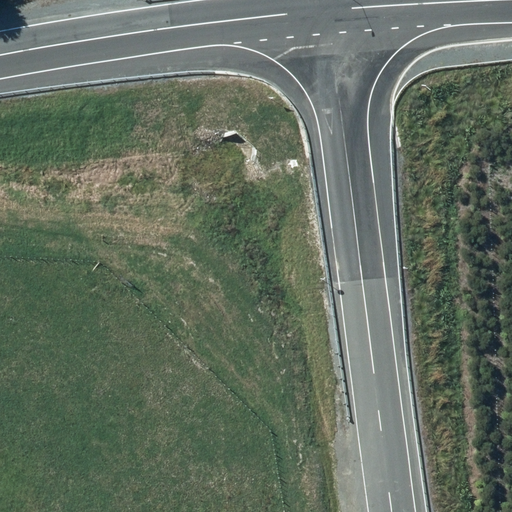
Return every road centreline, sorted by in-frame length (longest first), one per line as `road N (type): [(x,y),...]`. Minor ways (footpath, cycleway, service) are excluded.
road 1 (unclassified): [(329,11),(399,511)]
road 2 (secondary): [(0,53),(329,11)]
